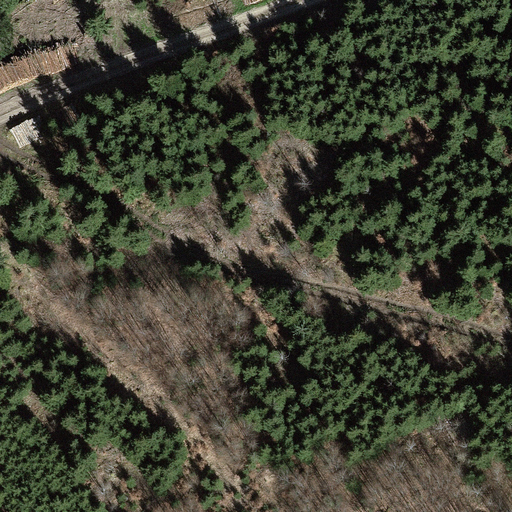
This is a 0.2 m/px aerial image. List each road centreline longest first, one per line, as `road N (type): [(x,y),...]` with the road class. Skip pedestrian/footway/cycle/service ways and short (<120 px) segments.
road 1 (track): [(511,339),(211,268),(0,151)]
road 2 (track): [(305,0),(0,115)]
road 3 (track): [(248,511),(0,304)]
road 4 (track): [(211,268),(0,249)]
